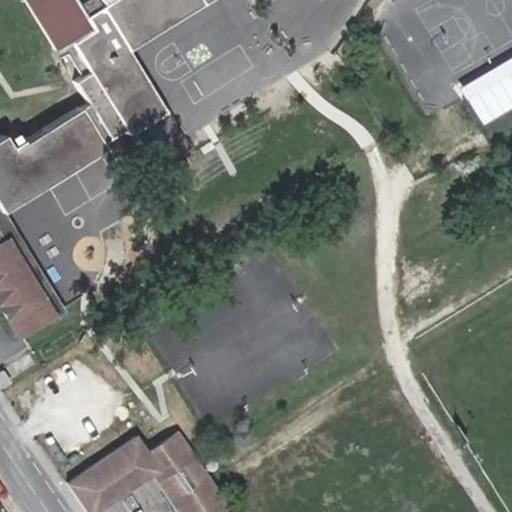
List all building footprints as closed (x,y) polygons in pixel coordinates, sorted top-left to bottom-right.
[(97,0),(101,6),(84,15),(78,4),(75,0),(22,0),(53,51),(69,42),(88,71),(88,72),(126,49),(207,0),(97,0)] [(101,6),(97,0),(84,0),(78,4),(84,15),(101,6)] [(164,110),(126,49),(88,72),(122,128),(125,132),(130,130),(164,110)] [(480,121),(511,102),(511,52),(458,84),(480,121)] [(0,209),(1,209),(103,147),(100,142),(122,128),(88,72),(88,71),(72,81),(85,102),(10,148),(2,134),(0,134),(0,237),(5,234),(0,226),(0,209)] [(186,146),(164,110),(130,130),(151,166),(186,146)] [(62,310),(1,209),(0,209),(0,226),(5,234),(0,237),(0,313),(15,339),(62,310)] [(0,387),(9,382),(1,369),(0,369),(0,387)] [(229,511),(175,431),(145,452),(156,468),(154,470),(179,506),(174,509),(175,511),(229,511)] [(154,470),(156,468),(145,452),(134,435),(65,482),(85,511),(92,511),(149,473),(154,470)] [(179,506),(154,470),(149,473),(174,509),(179,506)]
